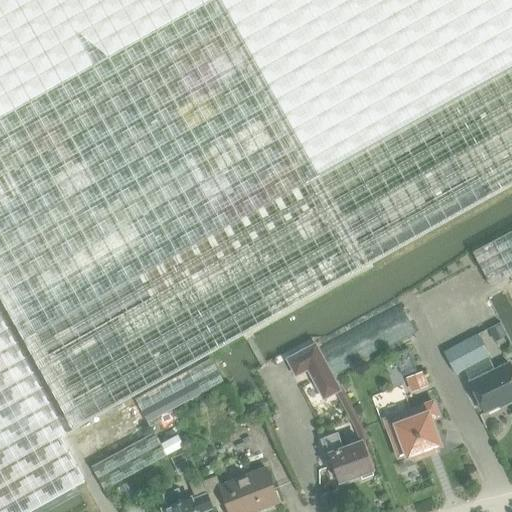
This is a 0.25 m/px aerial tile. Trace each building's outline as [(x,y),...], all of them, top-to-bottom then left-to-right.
[(511,0),(0,0),(0,296),(74,429),(128,399),(511,186),(511,0)] [(511,231),(473,253),(490,287),(511,275),(511,231)] [(399,305),(319,348),(333,374),(408,336),(414,333),(401,308),(399,305)] [(0,511),(29,511),(83,483),(85,481),(62,440),(60,437),(66,433),(0,314),(0,511)] [(511,370),(509,364),(492,372),(474,339),(444,355),(456,378),(465,373),(471,383),(469,383),(484,413),(511,398),(511,370)] [(316,345),(287,360),(296,376),(308,369),(314,381),(317,380),(327,397),(340,390),(316,345)] [(210,357),(136,399),(148,422),(224,381),(210,357)] [(410,378),(415,391),(427,387),(422,374),(410,378)] [(432,419),(439,416),(433,401),(402,413),(405,421),(388,427),(399,457),(406,455),(408,459),(408,458),(415,461),(422,458),(426,452),(442,446),(432,419)] [(103,491),(165,456),(183,446),(177,435),(159,445),(152,433),(90,467),(103,491)] [(339,483),(373,471),(363,441),(343,449),(337,434),(323,439),(339,483)] [(228,511),(256,511),(279,503),(265,468),(220,485),(217,476),(203,481),(207,493),(212,508),(225,503),(228,511)] [(128,483),(117,489),(124,502),(135,496),(128,483)] [(201,511),(212,508),(207,493),(193,499),(192,496),(181,500),(177,489),(163,495),(167,505),(161,507),(162,511),(201,511)]
